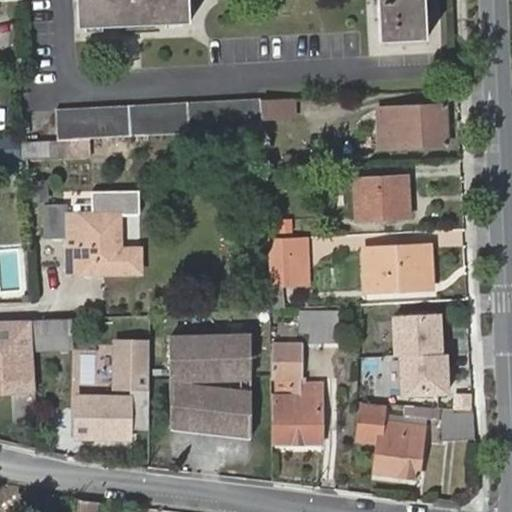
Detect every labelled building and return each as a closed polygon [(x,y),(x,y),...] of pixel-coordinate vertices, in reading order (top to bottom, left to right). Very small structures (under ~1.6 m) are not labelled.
[(74,0),(76,28),(188,24),(187,0),(74,0)] [(377,0),(379,43),(426,40),(422,0),(377,0)] [(56,140),(124,137),(261,129),(260,101),(55,111),(56,140)] [(375,109),(378,149),(444,145),(441,106),(375,109)] [(353,181),(355,222),(407,218),(405,177),(353,181)] [(134,188),(86,189),(87,212),(61,211),(61,202),(39,202),(39,235),(62,234),(63,270),(135,269),(135,247),(114,247),(114,212),(134,212),(134,188)] [(295,238),(264,240),(266,288),(280,287),(280,256),(295,256),(295,238)] [(423,271),(428,272),(427,248),(363,251),(365,292),(423,289),(423,271)] [(279,299),(266,299),(267,309),(280,309),(279,299)] [(295,313),(296,334),(306,334),(307,345),(336,345),(337,314),(295,313)] [(71,349),(70,316),(30,317),(32,351),(71,349)] [(0,389),(35,388),(32,351),(30,317),(0,318),(0,389)] [(398,331),(400,380),(449,379),(447,340),(436,341),(435,329),(398,331)] [(247,333),(169,336),(169,378),(248,375),(247,333)] [(267,345),(268,381),(273,381),(274,390),(285,390),(285,397),(273,398),(274,446),(319,445),(317,386),(298,386),(296,347),(267,345)] [(248,391),(169,383),(169,423),(250,432),(248,391)] [(77,396),(77,436),(129,437),(129,397),(77,396)] [(376,443),(372,475),(416,481),(421,429),(381,425),(382,409),(361,408),(357,441),(376,443)] [(409,413),(408,420),(442,423),(442,414),(409,413)] [(474,435),(473,417),(449,415),(448,432),(474,435)] [(169,423),(169,429),(250,438),(250,432),(169,423)] [(97,511),(97,501),(78,499),(77,511),(97,511)]
